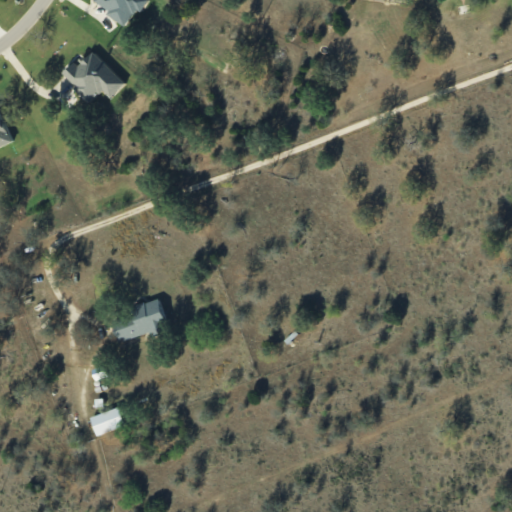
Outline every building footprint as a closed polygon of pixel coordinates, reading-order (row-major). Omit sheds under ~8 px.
[(94,0),(110,10),(107,14),(127,27),(144,0),(94,0)] [(118,76),(92,50),(78,65),(74,62),(62,74),(92,103),(118,76)] [(0,146),(11,142),(0,112),(0,146)] [(150,332),(152,338),(169,333),(160,301),(112,315),(120,341),(150,332)] [(97,435),(125,425),(119,407),(91,417),(97,435)]
